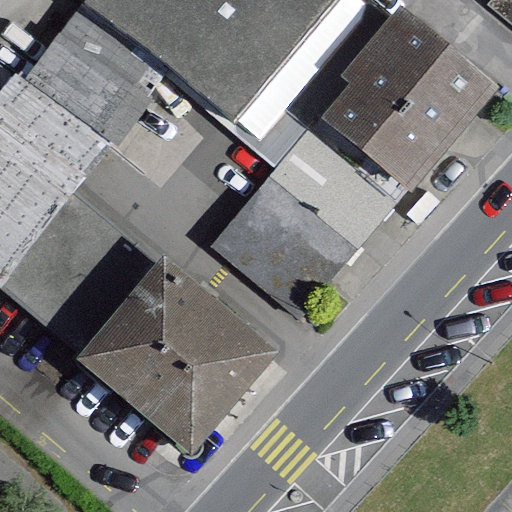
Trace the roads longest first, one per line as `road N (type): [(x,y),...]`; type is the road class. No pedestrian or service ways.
road 1 (tertiary): [(238,511),(511,199)]
road 2 (unclassified): [(162,511),(0,376)]
